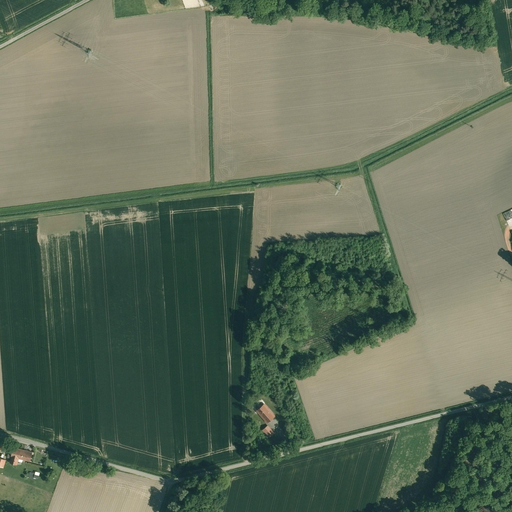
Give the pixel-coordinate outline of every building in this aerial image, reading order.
[(511,208),(503,212),(506,219),(511,216),(511,208)] [(262,404),(255,411),(267,423),(275,415),(269,409),(268,410),(262,404)] [(273,435),(265,425),(260,430),(260,431),(262,430),(270,439),(273,435)] [(22,447),(14,445),(10,461),(17,462),(19,455),(21,449),(22,447)] [(32,452),(21,449),(19,455),(19,458),(29,461),(32,452)]
